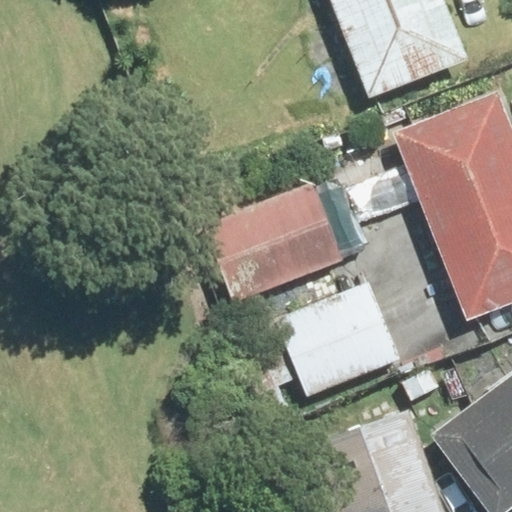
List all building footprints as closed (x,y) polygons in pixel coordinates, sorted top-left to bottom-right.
[(347,0),(385,94),(480,57),(457,0),(347,0)] [(406,138),(477,318),(511,304),(511,107),(508,98),(406,138)] [(216,215),(245,296),(356,257),(327,176),(216,215)] [(283,318),(312,397),(411,361),(382,282),(283,318)] [(511,385),(452,432),(511,507),(511,385)] [(449,511),(418,414),(327,442),(349,511),(449,511)]
